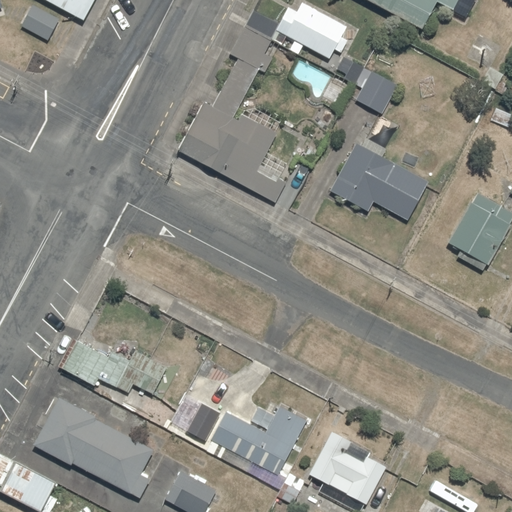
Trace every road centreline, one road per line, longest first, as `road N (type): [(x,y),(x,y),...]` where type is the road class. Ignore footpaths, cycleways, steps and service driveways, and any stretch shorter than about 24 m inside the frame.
road 1 (unclassified): [(511,395),(80,176)]
road 2 (unclassified): [(80,176),(175,0)]
road 3 (unclassified): [(0,327),(80,176)]
